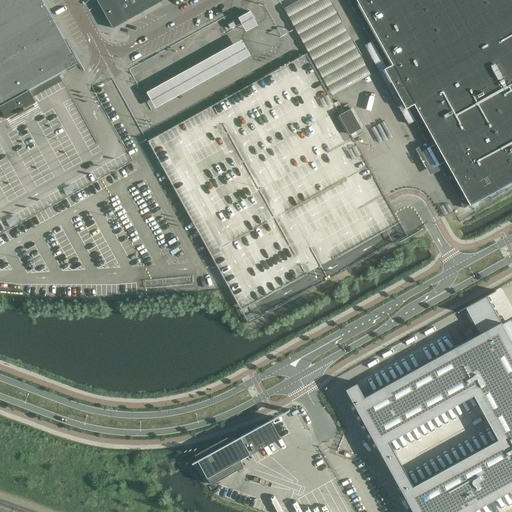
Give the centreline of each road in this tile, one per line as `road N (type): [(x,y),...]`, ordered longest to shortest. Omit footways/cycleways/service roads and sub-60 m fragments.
road 1 (tertiary): [(511,237),(186,410),(100,412),(0,377)]
road 2 (tertiary): [(0,397),(98,430),(191,427),(264,396),(511,258)]
road 3 (unclassified): [(220,0),(116,53),(105,51),(72,0)]
